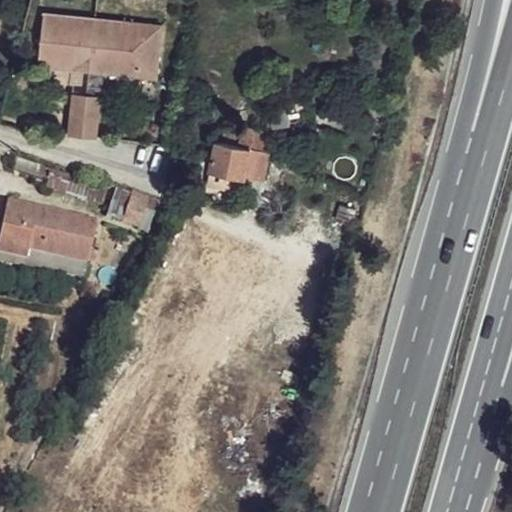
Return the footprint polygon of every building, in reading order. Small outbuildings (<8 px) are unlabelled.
[(92,78),(107,80),(163,87),(169,31),(53,16),(44,74),(76,76),(92,78)] [(92,78),(76,76),(69,142),(85,145),(100,146),(107,80),(92,78)] [(273,107),(270,126),(299,116),(300,97),(273,107)] [(216,140),(208,169),(263,179),(273,135),(241,128),(239,135),(224,133),(221,141),(216,140)] [(151,200),(131,194),(129,207),(149,211),(151,200)] [(92,222),(4,203),(0,217),(0,252),(13,255),(16,247),(24,249),(83,262),(92,222)] [(149,211),(129,207),(125,219),(148,226),(156,213),(149,211)] [(24,249),(16,247),(13,255),(21,257),(24,249)]
